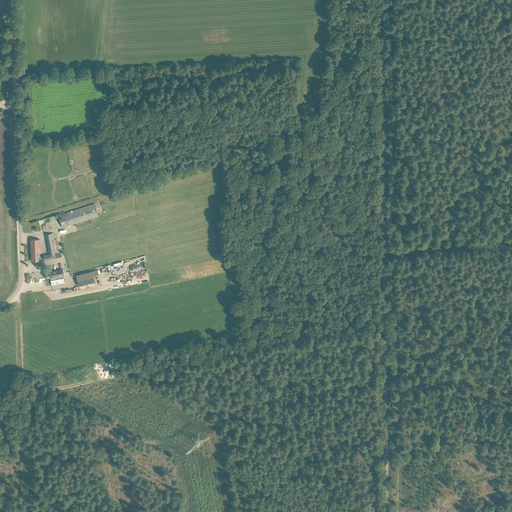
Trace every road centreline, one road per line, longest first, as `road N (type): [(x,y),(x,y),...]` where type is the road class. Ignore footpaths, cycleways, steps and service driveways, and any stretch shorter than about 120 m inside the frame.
road 1 (track): [(380,0),(383,317)]
road 2 (unclassified): [(0,305),(21,285),(14,0)]
road 3 (track): [(385,511),(383,317)]
